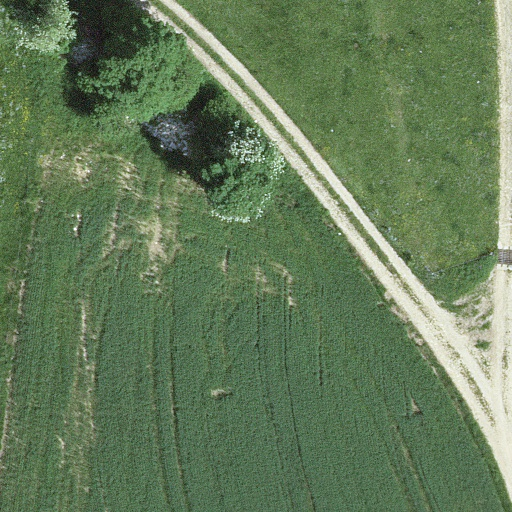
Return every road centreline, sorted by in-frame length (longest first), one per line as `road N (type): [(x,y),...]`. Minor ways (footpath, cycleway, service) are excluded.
road 1 (track): [(511,373),(350,190),(131,0)]
road 2 (track): [(511,178),(495,0)]
